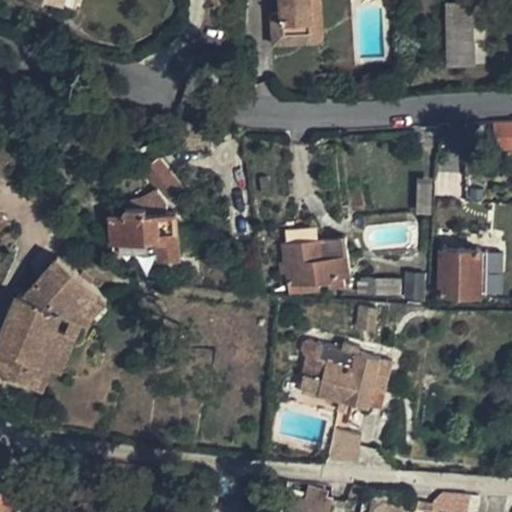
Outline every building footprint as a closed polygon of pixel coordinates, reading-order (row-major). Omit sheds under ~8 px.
[(277,0),(277,8),(263,9),(264,42),(280,41),(279,21),(305,20),(304,0),(277,0)] [(318,40),(316,0),(304,0),(305,20),(279,21),(280,41),(318,40)] [(464,57),(461,0),(435,0),(438,58),(464,57)] [(178,134),(209,136),(209,129),(209,123),(178,120),(178,134)] [(497,137),(511,136),(511,120),(496,122),(497,137)] [(157,151),(142,164),(170,200),(185,188),(157,151)] [(433,212),(434,175),(419,175),(419,185),(418,212),(433,212)] [(178,209),(147,207),(147,201),(112,201),(112,218),(113,250),(159,250),(159,256),(179,255),(178,209)] [(352,273),(346,236),(323,238),(326,255),(328,278),(329,282),(344,280),(344,274),(352,273)] [(285,243),(290,281),(318,278),(328,278),(326,255),(323,238),(285,243)] [(483,249),(443,247),(442,288),(482,290),(483,249)] [(483,249),(482,290),(491,290),(491,282),(492,249),(483,249)] [(108,299),(61,252),(35,278),(40,282),(29,294),(23,291),(17,288),(0,324),(0,371),(8,375),(14,362),(30,369),(35,360),(49,367),(66,332),(55,326),(63,310),(86,322),(108,299)] [(40,282),(35,278),(23,291),(29,294),(40,282)] [(319,289),(318,278),(290,281),(291,292),(319,289)] [(320,357),(314,392),(344,397),(366,401),(369,384),(375,351),(350,347),(313,340),(310,355),(320,357)] [(386,353),(375,351),(369,384),(379,386),(386,353)] [(38,390),(49,367),(35,360),(30,369),(14,362),(8,375),(38,390)] [(369,384),(366,401),(376,403),(379,386),(369,384)] [(342,412),(344,397),(314,392),(311,406),(342,412)] [(331,459),(358,461),(360,432),(334,430),(331,459)] [(0,498),(13,503),(19,480),(0,474),(0,498)] [(325,511),(332,486),(306,479),(305,484),(301,483),(292,480),(287,501),(314,508),(313,510),(320,511),(325,511)] [(314,508),(287,501),(283,511),(312,511),(313,510),(314,508)] [(378,511),(370,511),(369,511),(414,511),(416,505),(387,501),(385,511),(378,511)]
